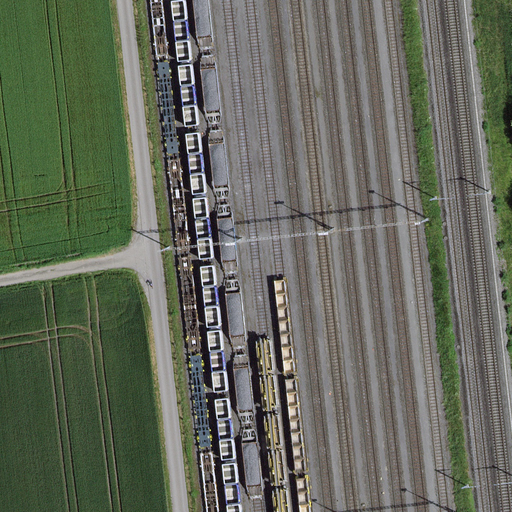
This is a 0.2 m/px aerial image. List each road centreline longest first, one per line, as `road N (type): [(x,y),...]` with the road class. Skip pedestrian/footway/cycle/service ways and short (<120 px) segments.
road 1 (unclassified): [(181,511),(151,255)]
road 2 (unclassified): [(151,255),(124,0)]
road 3 (unclassified): [(151,255),(0,281)]
